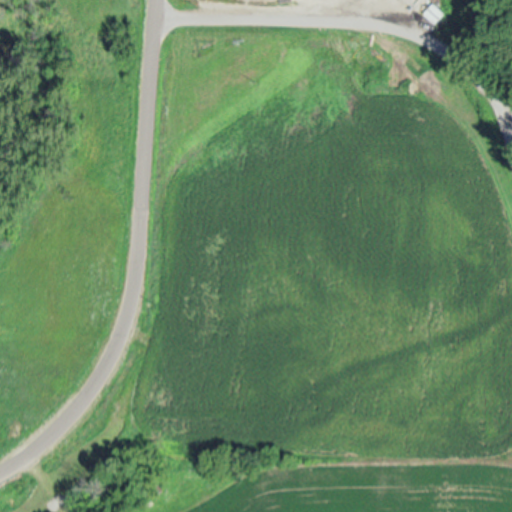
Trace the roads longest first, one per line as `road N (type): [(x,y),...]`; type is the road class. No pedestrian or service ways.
road 1 (residential): [(0,464),(56,427),(104,366),(132,287),(153,0)]
road 2 (residential): [(508,105),(452,47),(384,21),(323,12),(154,11)]
